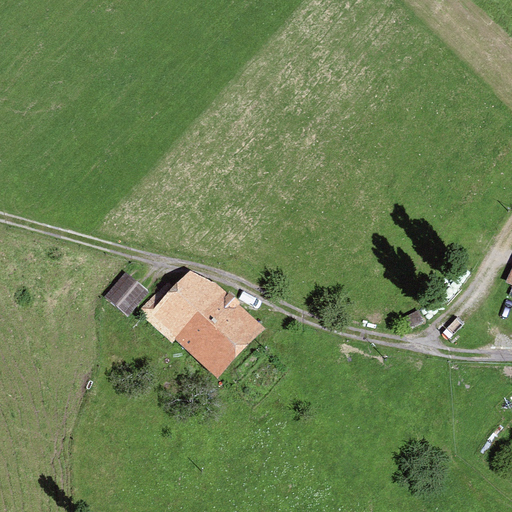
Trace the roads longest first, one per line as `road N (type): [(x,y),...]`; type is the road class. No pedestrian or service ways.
road 1 (track): [(0,217),(217,274),(343,330),(511,357)]
road 2 (track): [(417,346),(479,286),(511,227)]
